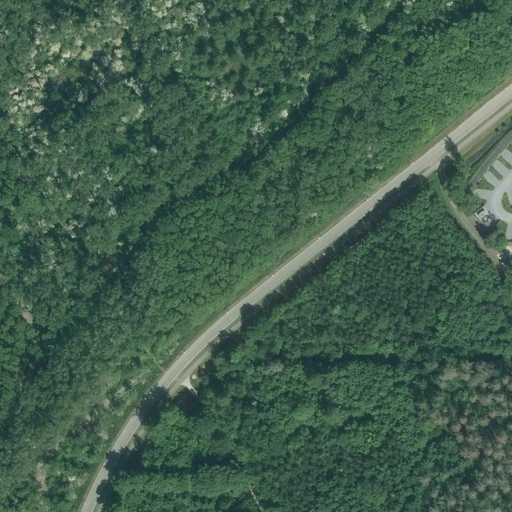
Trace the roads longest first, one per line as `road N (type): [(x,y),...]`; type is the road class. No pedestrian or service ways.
road 1 (unclassified): [(86,511),(133,423),(211,333),(511,90)]
road 2 (track): [(0,418),(148,225),(263,146),(400,0)]
road 3 (track): [(107,277),(76,246),(0,133)]
road 4 (track): [(511,280),(448,196),(431,154)]
